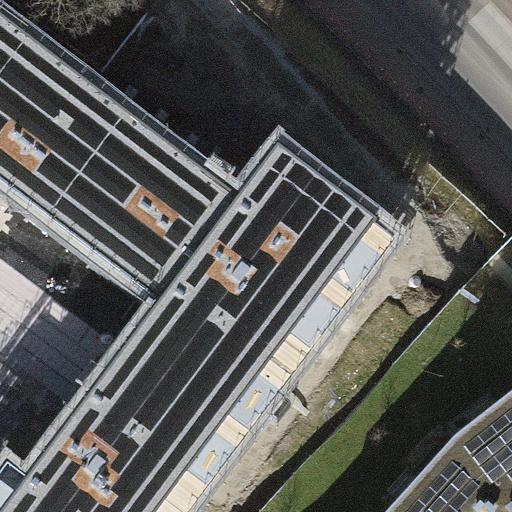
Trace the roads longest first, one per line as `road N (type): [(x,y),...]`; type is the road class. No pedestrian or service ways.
road 1 (unknown): [(0,85),(309,441)]
road 2 (residential): [(511,106),(423,0)]
